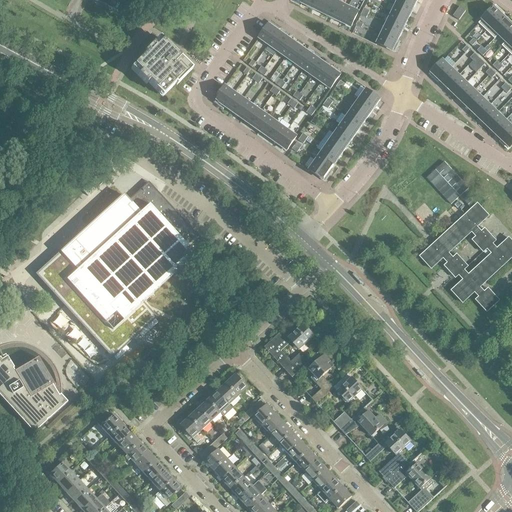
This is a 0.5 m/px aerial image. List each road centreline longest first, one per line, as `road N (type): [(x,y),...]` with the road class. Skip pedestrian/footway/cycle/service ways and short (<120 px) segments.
road 1 (tertiary): [(303,241),(160,129),(0,46)]
road 2 (residential): [(331,207),(195,103),(259,2),(277,14)]
road 3 (residential): [(222,511),(147,431),(233,352)]
road 4 (tertiary): [(479,422),(329,263)]
road 5 (residential): [(379,511),(233,352)]
road 6 (residential): [(401,95),(277,14)]
road 7 (residential): [(331,207),(366,166),(401,95)]
road 8 (residential): [(511,168),(401,95)]
road 9 (residential): [(233,352),(329,263)]
